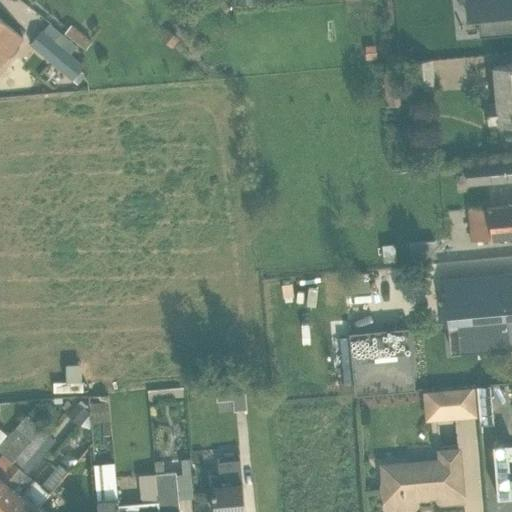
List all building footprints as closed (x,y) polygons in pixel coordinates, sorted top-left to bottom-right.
[(479,35),(511,32),(511,0),(465,0),(467,19),(477,18),(479,35)] [(122,43),(130,19),(108,12),(100,36),(122,43)] [(0,65),(0,66),(23,39),(0,20),(0,65)] [(69,55),(76,48),(48,25),(41,33),(39,32),(28,45),(76,85),(85,74),(81,71),(83,67),(69,55)] [(64,34),(84,50),(91,42),(71,25),(64,34)] [(172,49),(179,40),(167,30),(160,39),(172,49)] [(211,77),(218,68),(204,56),(197,64),(211,77)] [(432,61),(407,63),(409,93),(434,91),(433,87),(435,87),(432,61)] [(488,126),(511,123),(511,65),(492,67),(495,101),(486,102),(488,126)] [(467,185),(511,181),(511,161),(465,165),(467,185)] [(470,244),(511,239),(511,204),(468,210),(470,244)] [(409,260),(435,259),(433,242),(407,243),(409,260)] [(383,262),(395,261),(394,244),(382,245),(383,262)] [(382,280),(407,279),(406,266),(381,268),(382,280)] [(511,272),(502,273),(504,290),(479,292),(482,334),(507,332),(509,348),(511,347),(511,272)] [(65,365),(65,383),(53,383),(53,392),(82,392),(82,382),(79,382),(79,365),(65,365)] [(480,424),(493,423),(490,385),(477,386),(480,424)] [(233,410),(246,409),(244,386),(231,387),(233,410)] [(424,421),(477,416),(475,387),(422,392),(424,421)] [(147,401),(182,397),(181,388),(146,392),(147,401)] [(216,402),(229,401),(228,388),(215,389),(216,402)] [(105,449),(111,448),(106,395),(87,397),(90,423),(102,422),(105,449)] [(79,426),(88,413),(83,410),(87,405),(80,400),(77,405),(75,404),(66,417),(79,426)] [(0,488),(46,434),(25,415),(0,444),(0,451),(2,453),(0,455),(0,488)] [(0,488),(0,511),(5,511),(33,480),(27,474),(55,441),(46,434),(0,488)] [(511,444),(511,443),(493,444),(497,498),(511,496),(511,444)] [(443,503),(463,501),(458,446),(436,448),(436,458),(382,462),(385,511),(413,509),(415,507),(416,504),(415,498),(441,495),(442,501),(443,503)] [(33,511),(39,505),(67,471),(59,464),(40,486),(33,480),(5,511),(33,511)] [(118,511),(118,506),(114,464),(94,466),(98,511),(118,511)] [(158,511),(179,511),(175,473),(155,475),(158,511)] [(213,511),(244,511),(241,473),(225,475),(225,484),(211,485),(213,511)] [(158,511),(155,475),(138,476),(140,504),(118,506),(118,511),(158,511)]
